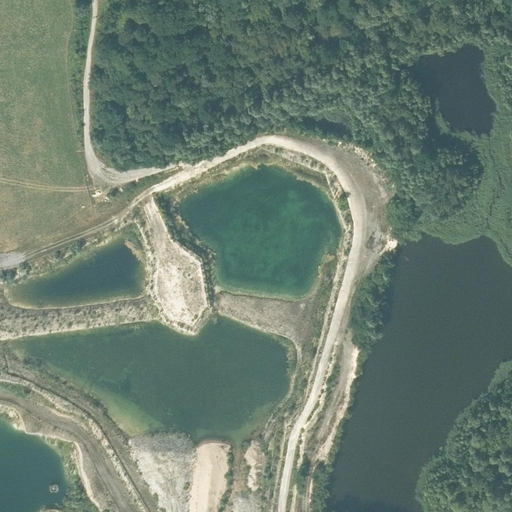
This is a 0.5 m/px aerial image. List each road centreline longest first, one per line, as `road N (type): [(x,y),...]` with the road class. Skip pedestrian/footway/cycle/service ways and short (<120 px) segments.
road 1 (track): [(279,511),(290,446),(310,405),(357,241),(353,199),(333,164),(277,139),(203,165),(102,173),(86,132),(93,0)]
road 2 (track): [(203,165),(143,194),(189,315)]
road 3 (track): [(0,392),(79,431),(127,511)]
road 4 (track): [(0,262),(100,225),(143,194)]
